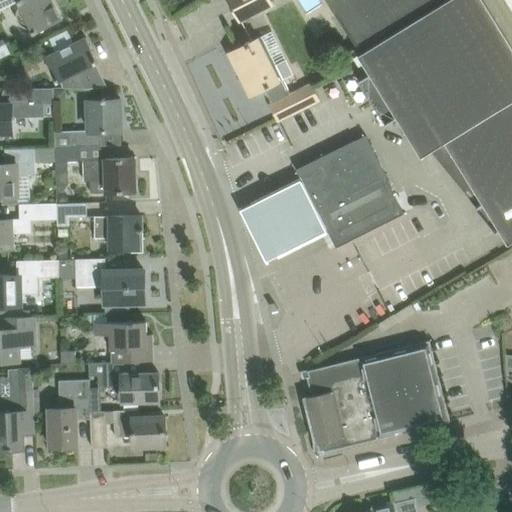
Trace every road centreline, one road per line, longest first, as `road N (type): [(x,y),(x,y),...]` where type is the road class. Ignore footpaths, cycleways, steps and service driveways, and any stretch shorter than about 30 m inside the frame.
road 1 (tertiary): [(246,443),(222,238),(198,162),(120,0)]
road 2 (residential): [(299,486),(511,446)]
road 3 (residential): [(0,504),(206,493)]
